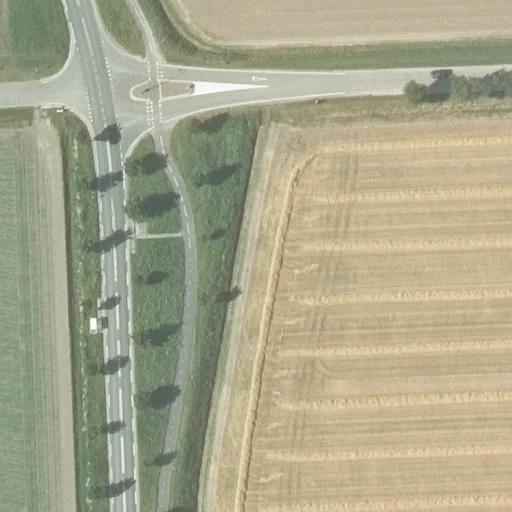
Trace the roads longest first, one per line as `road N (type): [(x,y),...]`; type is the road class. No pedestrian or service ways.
road 1 (tertiary): [(123,511),(102,111)]
road 2 (unclassified): [(219,89),(511,77)]
road 3 (unclassified): [(219,89),(182,78),(96,79)]
road 4 (unclassified): [(102,111),(205,100),(219,89)]
